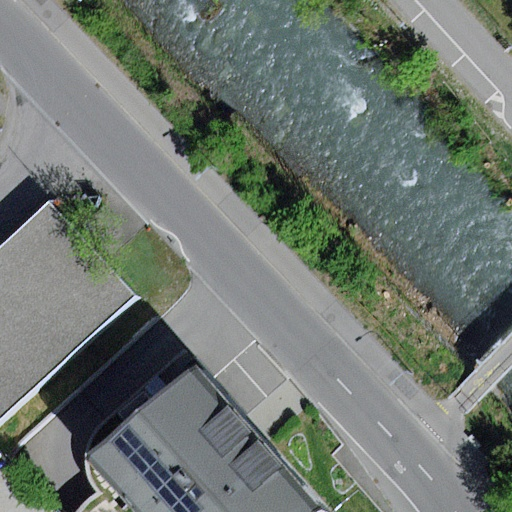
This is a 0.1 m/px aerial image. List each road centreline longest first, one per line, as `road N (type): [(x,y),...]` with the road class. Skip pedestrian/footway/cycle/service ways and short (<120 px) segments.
road 1 (residential): [(0,20),(406,456),(446,511)]
road 2 (residential): [(426,0),(511,92)]
